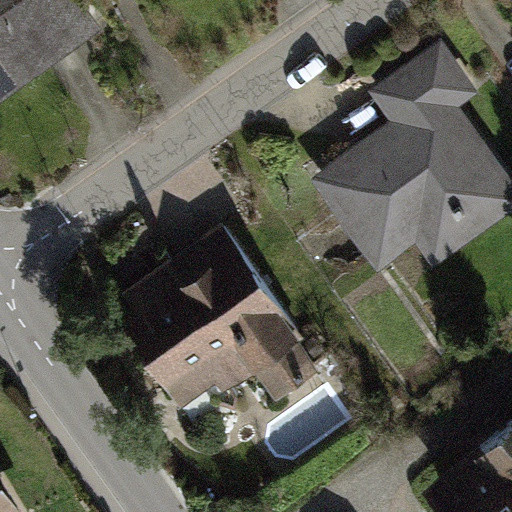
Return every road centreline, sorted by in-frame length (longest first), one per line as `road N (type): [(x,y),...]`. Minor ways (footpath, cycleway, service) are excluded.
road 1 (residential): [(374,0),(101,194),(0,276)]
road 2 (tertiary): [(0,296),(158,511)]
road 3 (unknown): [(346,511),(511,392)]
